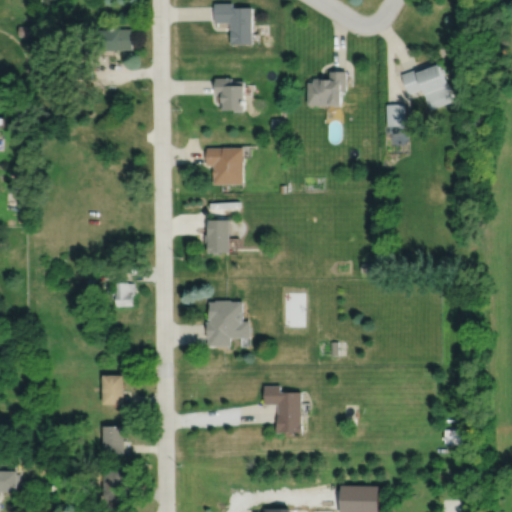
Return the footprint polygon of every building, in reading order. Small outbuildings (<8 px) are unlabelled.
[(215,1),(216,21),(232,21),(232,42),(254,41),(253,5),(234,5),(234,1),(215,1)] [(19,24),(19,35),(30,35),(31,25),(19,24)] [(97,28),(97,49),(132,48),(132,27),(97,28)] [(75,57),(75,77),(92,78),(93,57),(75,57)] [(403,73),(410,92),(425,87),(433,107),(456,99),(442,62),(432,65),(431,62),(403,73)] [(331,69),(331,77),(326,77),(326,76),(315,76),(315,80),(309,80),(309,103),(324,103),(324,104),(330,104),(330,103),(335,103),(336,104),(341,104),(342,103),(344,103),(344,89),(348,89),(348,69),(331,69)] [(216,76),(217,94),(222,93),(222,108),(235,108),(235,110),(245,110),(245,107),(247,107),(246,83),(245,83),(245,79),(234,79),(234,76),(216,76)] [(387,103),(388,124),(406,124),(405,102),(387,103)] [(272,117),(272,128),(283,128),(283,117),(272,117)] [(208,146),(208,163),(214,163),(214,182),(245,182),(245,146),(208,146)] [(14,182),(13,191),(23,192),(24,183),(14,182)] [(210,218),(210,234),(206,234),(206,241),(209,241),(209,251),(231,251),(231,218),(210,218)] [(261,243),(261,251),(270,251),(270,243),(261,243)] [(361,262),(362,271),(373,271),(373,262),(361,262)] [(117,281),(117,288),(112,288),(113,297),(117,297),(117,305),(134,304),(134,293),(135,293),(135,282),(128,282),(128,281),(117,281)] [(210,301),(210,308),(209,308),(209,319),(212,319),(212,320),(207,321),(207,337),(209,337),(209,345),(232,345),(232,337),(251,337),(251,320),(244,320),(244,300),(232,300),(232,299),(216,299),(216,301),(210,301)] [(104,375),(103,404),(124,404),(124,375),(104,375)] [(266,385),(266,404),(279,404),(279,421),(278,421),(278,432),(304,432),(304,423),(303,423),(303,391),(282,391),(282,385),(266,385)] [(104,426),(104,453),(125,453),(125,426),(104,426)] [(104,470),(104,500),(125,500),(125,470),(104,470)] [(0,471),(0,492),(19,492),(19,471),(0,471)]
